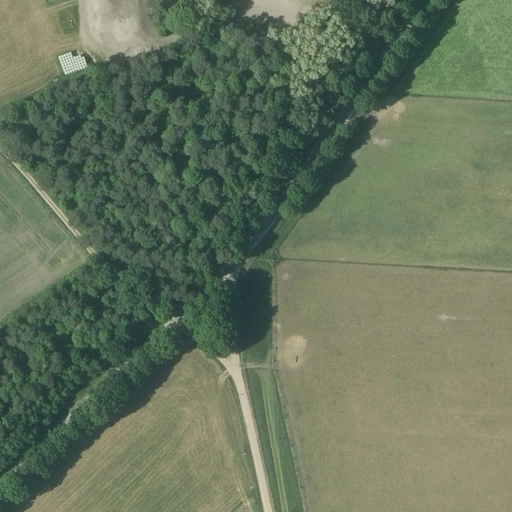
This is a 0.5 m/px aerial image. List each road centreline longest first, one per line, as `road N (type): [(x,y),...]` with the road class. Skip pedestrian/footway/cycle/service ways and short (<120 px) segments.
road 1 (unclassified): [(0,479),(218,284),(276,198)]
road 2 (track): [(293,0),(201,28),(0,120)]
road 3 (unclassified): [(276,198),(425,0)]
road 4 (track): [(161,335),(0,152)]
road 5 (track): [(218,284),(268,511)]
road 6 (unclassified): [(276,198),(289,1)]
